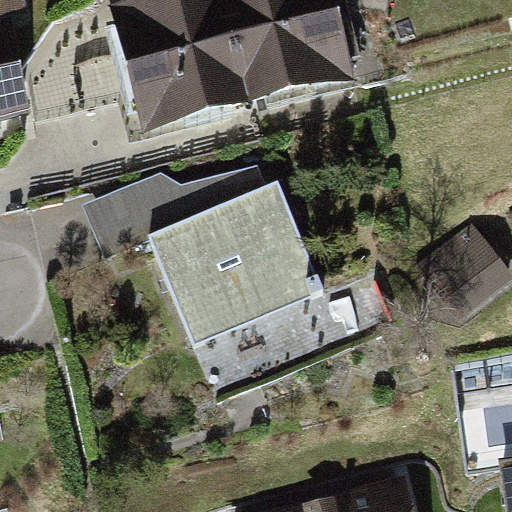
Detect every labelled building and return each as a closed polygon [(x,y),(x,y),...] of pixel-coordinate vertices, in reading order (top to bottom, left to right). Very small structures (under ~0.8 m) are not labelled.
[(39,0),(0,0),(0,28),(43,22),(39,0)] [(357,0),(187,0),(132,16),(168,142),(381,82),(357,0)] [(41,29),(0,35),(0,133),(58,123),(41,29)] [(176,183),(100,212),(148,297),(168,289),(210,366),(353,300),(307,198),(294,202),(282,175),(203,196),(176,183)] [(511,252),(492,230),(449,269),(493,317),(511,300),(511,252)] [(0,387),(0,450),(15,447),(0,387)] [(436,511),(428,476),(285,511),(436,511)]
